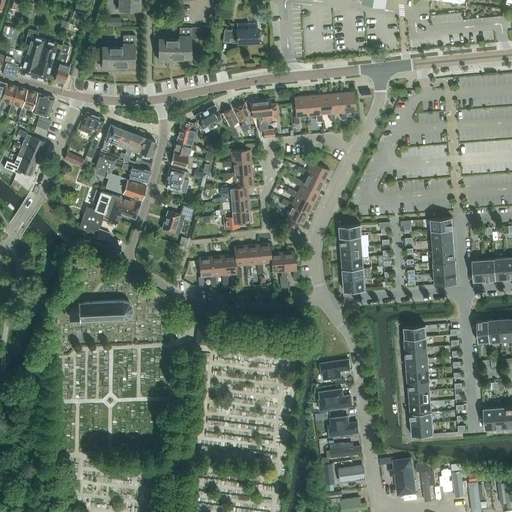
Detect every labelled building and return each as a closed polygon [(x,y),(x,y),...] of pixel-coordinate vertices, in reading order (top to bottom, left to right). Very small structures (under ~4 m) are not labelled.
[(19,1),(16,0),(10,0),(8,8),(16,10),(19,1)] [(220,9),(220,0),(116,0),(116,8),(119,8),(119,9),(140,9),(140,8),(139,8),(139,2),(140,2),(139,0),(212,0),(212,9),(220,9)] [(83,21),(86,14),(86,13),(74,10),(72,18),(83,21)] [(106,18),(106,26),(121,26),(121,18),(106,18)] [(66,31),(68,22),(63,21),(60,29),(66,31)] [(224,29),(223,41),(224,41),(229,42),(230,38),(237,39),(237,43),(258,42),(258,28),(257,28),(257,22),(236,23),(236,29),(236,30),(224,29)] [(18,72),(18,71),(24,51),(15,48),(20,29),(4,25),(1,35),(3,35),(10,38),(9,43),(6,56),(3,66),(1,71),(17,76),(18,72)] [(179,27),(179,39),(169,39),(160,39),(160,38),(159,38),(159,61),(169,61),(170,57),(180,57),(189,57),(189,58),(190,58),(190,37),(192,37),(192,38),(200,38),(200,27),(179,27)] [(39,31),(29,28),(24,44),(29,45),(25,56),(20,72),(20,73),(46,81),(46,80),(57,43),(38,36),(39,31)] [(9,43),(10,38),(3,35),(2,41),(9,43)] [(135,35),(123,35),(123,47),(112,46),(112,47),(103,47),(103,46),(102,46),(102,68),(113,68),(113,65),(123,65),(133,65),(133,66),(134,44),(135,44),(135,35)] [(69,46),(62,43),(56,65),(58,65),(54,78),(58,80),(59,81),(61,82),(63,81),(65,82),(69,66),(64,64),(68,53),(67,53),(69,46)] [(4,88),(0,101),(0,109),(2,110),(5,102),(11,104),(16,86),(6,83),(4,88)] [(27,89),(16,86),(11,104),(8,112),(13,114),(15,105),(21,107),(27,89)] [(32,110),(36,97),(37,92),(27,89),(21,107),(18,115),(23,117),(26,108),(32,110)] [(354,91),(342,92),(344,112),(346,112),(353,111),(354,118),(358,118),(358,111),(356,111),(354,91)] [(54,98),(38,92),(36,97),(32,110),(31,110),(40,113),(36,126),(47,130),(51,120),(47,119),(47,116),(54,98)] [(342,92),(330,93),(332,113),(334,113),(341,112),(342,119),(346,119),(346,112),(344,112),(342,92)] [(330,93),(318,94),(320,114),(322,114),(329,113),(330,120),(334,120),(334,113),(332,113),(330,93)] [(318,94),(306,95),(308,115),(317,114),(318,121),(322,121),(322,114),(320,114),(318,94)] [(293,116),(294,123),(299,123),(298,116),(308,115),(306,95),(294,96),(295,116),(293,116)] [(263,129),(263,130),(268,130),(267,124),(267,119),(278,118),(276,104),(271,105),(270,99),(269,99),(269,98),(263,99),(263,100),(260,100),(262,124),(263,124),(263,129)] [(262,124),(260,100),(256,100),(256,99),(250,100),(250,101),(249,101),(250,109),(251,109),(252,114),(253,116),(258,115),(259,130),(263,129),(263,124),(262,124)] [(244,119),(250,116),(244,102),(234,107),(236,111),(240,120),(242,124),(240,125),(243,132),(249,129),(244,119)] [(217,109),(215,105),(214,105),(204,109),(207,114),(212,123),(212,127),(213,127),(213,126),(216,124),(215,122),(221,119),(217,109)] [(226,124),(233,137),(238,135),(233,124),(238,121),(233,112),(231,108),(223,112),(225,117),(228,123),(226,124)] [(194,114),(194,115),(201,129),(208,125),(210,129),(212,127),(212,123),(207,114),(204,109),(194,114)] [(104,118),(86,111),(81,123),(82,123),(80,127),(81,131),(89,133),(91,133),(93,127),(100,130),(104,118)] [(192,123),(184,121),(181,122),(179,129),(177,140),(193,144),(196,131),(195,125),(192,124),(192,123)] [(110,124),(100,150),(105,152),(107,147),(109,141),(116,144),(122,128),(110,124)] [(36,126),(34,131),(45,136),(47,130),(36,126)] [(133,133),(128,130),(128,129),(124,128),(124,129),(122,128),(116,144),(127,148),(133,133)] [(268,130),(263,130),(264,138),(275,136),(274,129),(268,130)] [(25,137),(24,140),(22,144),(24,145),(41,152),(45,141),(26,133),(25,137)] [(122,162),(134,165),(135,162),(129,160),(132,150),(139,152),(145,137),(143,136),(142,135),(140,134),(139,135),(133,133),(127,148),(125,154),(123,159),(123,160),(123,161),(122,162)] [(155,141),(145,137),(139,152),(137,157),(141,158),(143,153),(152,157),(155,151),(154,150),(156,143),(155,141)] [(207,139),(205,147),(212,149),(214,141),(207,139)] [(86,155),(92,157),(98,143),(92,140),(86,155)] [(177,140),(173,152),(178,153),(191,156),(193,150),(195,151),(196,146),(196,145),(193,144),(177,140)] [(22,144),(19,151),(17,155),(19,156),(36,164),(41,152),(24,145),(22,144)] [(231,154),(232,160),(232,163),(251,161),(250,149),(231,150),(231,148),(221,149),(221,154),(231,154)] [(210,160),(213,152),(206,150),(204,159),(210,160)] [(81,164),(84,158),(67,151),(64,157),(81,164)] [(122,160),(100,152),(94,167),(110,172),(111,172),(114,162),(122,164),(122,162),(123,161),(123,160),(122,160)] [(193,157),(173,152),(171,163),(190,168),(193,157)] [(36,164),(19,156),(17,155),(14,163),(6,160),(4,167),(18,173),(19,170),(31,175),(36,164)] [(311,164),(308,170),(307,172),(324,181),(330,170),(312,161),(313,159),(304,155),(302,160),(311,164)] [(136,160),(135,162),(134,165),(150,169),(152,163),(136,160)] [(232,166),(233,172),(233,175),(252,173),(251,161),(232,163),(232,160),(222,161),(222,166),(232,166)] [(142,180),(146,181),(147,182),(150,169),(145,168),(134,165),(122,162),(122,164),(121,167),(130,169),(128,177),(141,180),(142,180)] [(307,172),(308,170),(299,166),(296,170),(305,175),(302,181),(301,183),(319,191),(324,181),(307,172)] [(94,167),(91,176),(89,182),(93,183),(96,174),(101,175),(108,178),(105,187),(122,193),(137,198),(141,199),(146,185),(142,183),(140,183),(127,179),(127,178),(111,172),(110,172),(110,173),(94,167)] [(169,167),(165,186),(173,188),(179,190),(185,192),(189,179),(183,178),(183,176),(187,177),(189,172),(174,168),(169,167)] [(203,186),(207,173),(195,170),(193,177),(198,178),(196,184),(203,186)] [(233,177),(234,186),(247,185),(247,186),(253,185),(252,173),(233,175),(233,172),(223,173),(223,178),(233,177)] [(301,183),(302,181),(293,176),(291,181),(300,185),(297,192),(296,194),(314,202),(319,191),(301,183)] [(219,202),(229,201),(229,199),(248,197),(247,186),(247,185),(234,186),(228,187),(229,196),(219,197),(219,202)] [(296,194),(297,192),(288,187),(286,192),(295,196),(292,202),(291,204),(308,213),(314,202),(296,194)] [(102,218),(110,194),(96,189),(92,199),(96,204),(94,208),(87,206),(79,227),(97,233),(99,228),(102,218)] [(111,194),(110,194),(102,218),(118,224),(121,213),(135,218),(141,202),(112,192),(111,194)] [(220,214),(230,213),(230,211),(249,209),(248,197),(229,199),(229,201),(230,208),(220,209),(220,214)] [(291,204),(292,202),(283,198),(281,203),(290,207),(286,215),(303,224),(308,213),(291,204)] [(167,210),(161,229),(174,232),(179,233),(183,220),(189,222),(193,207),(183,203),(179,214),(172,212),(167,210)] [(230,213),(231,220),(221,221),(222,230),(232,229),(232,223),(251,221),(249,209),(230,211),(230,213)] [(430,218),(431,229),(453,228),(452,217),(430,218)] [(361,223),(339,225),(340,236),(362,235),(361,223)] [(97,233),(94,241),(106,245),(110,232),(99,228),(97,233)] [(453,228),(431,229),(431,230),(432,230),(432,240),(453,239),(452,229),(453,228)] [(362,235),(340,236),(340,237),(341,247),(362,246),(361,235),(362,235)] [(432,240),(433,251),(454,249),(453,239),(432,240)] [(270,243),(258,244),(259,263),(257,263),(258,273),(263,273),(262,263),(271,262),(270,253),(271,253),(270,243)] [(250,264),(257,263),(259,263),(258,244),(246,245),(247,264),(245,264),(246,274),(251,274),(250,264)] [(238,265),(245,264),(247,264),(246,245),(233,246),(234,254),(236,273),(236,277),(242,277),(241,269),(239,269),(238,265)] [(362,246),(341,247),(342,258),(363,256),(362,246)] [(433,251),(434,261),(433,261),(433,262),(455,260),(455,259),(454,249),(433,251)] [(295,250),(282,251),(284,271),(286,271),(293,270),(294,280),(299,280),(298,269),(296,270),(295,250)] [(282,251),(271,253),(270,253),(271,262),(272,272),(281,271),(282,281),(287,281),(286,271),(284,271),(282,251)] [(234,254),(222,255),(224,274),(222,274),(223,284),(228,284),(227,274),(236,273),(234,254)] [(215,275),(222,274),(224,274),(222,255),(210,256),(212,275),(210,275),(211,285),(216,285),(215,275)] [(204,286),(203,276),(210,275),(212,275),(210,256),(198,257),(200,276),(198,276),(199,287),(204,286)] [(363,256),(342,258),(343,268),(342,268),(342,269),(364,267),(364,266),(363,266),(363,256)] [(496,279),(494,257),(483,258),(485,280),(496,279)] [(495,258),(495,257),(494,257),(496,279),(506,278),(505,257),(495,258)] [(485,280),(483,258),(472,259),(473,281),(485,280)] [(455,260),(433,262),(434,273),(456,271),(455,260)] [(342,269),(343,279),(365,278),(364,267),(342,269)] [(456,271),(434,273),(435,284),(457,282),(456,271)] [(343,279),(344,291),(366,289),(365,278),(343,279)] [(129,317),(132,312),(132,306),(128,301),(123,300),(108,300),(78,302),(78,306),(69,306),(69,317),(78,316),(79,321),(80,321),(80,320),(102,320),(123,319),(129,317)] [(511,340),(509,318),(499,319),(500,340),(511,340)] [(214,321),(199,319),(199,320),(200,320),(197,342),(210,344),(213,321),(214,322),(214,321)] [(489,341),(489,338),(488,319),(476,320),(478,342),(489,341)] [(488,319),(489,338),(489,341),(500,340),(499,319),(488,319)] [(403,326),(404,337),(426,336),(425,324),(403,326)] [(404,337),(405,348),(427,347),(426,336),(404,337)] [(405,348),(406,359),(428,357),(427,347),(405,348)] [(406,359),(407,370),(429,368),(428,357),(406,359)] [(348,358),(318,362),(320,378),(350,374),(348,358)] [(407,370),(408,381),(429,379),(429,368),(407,370)] [(408,381),(409,391),(430,390),(429,380),(430,380),(429,379),(408,381)] [(352,389),(323,393),(325,409),(355,405),(352,389)] [(409,391),(410,402),(430,400),(430,390),(409,391)] [(410,402),(411,412),(410,412),(410,413),(432,411),(431,411),(430,400),(410,402)] [(496,428),(494,406),(483,407),(485,429),(496,428)] [(507,427),(505,406),(494,406),(496,428),(507,427)] [(432,411),(410,413),(411,424),(433,422),(432,411)] [(356,414),(326,418),(328,434),(358,430),(356,414)] [(433,422),(411,424),(412,435),(434,433),(433,422)] [(359,439),(330,442),(332,458),(361,455),(359,439)] [(463,492),(459,462),(443,464),(447,494),(463,492)] [(332,463),(322,464),(324,484),(328,483),(334,483),(333,467),(332,463)] [(408,492),(404,463),(388,465),(392,495),(408,492)] [(363,467),(338,471),(339,479),(364,476),(363,467)] [(436,498),(432,468),(416,470),(420,500),(436,498)] [(484,472),(468,474),(469,481),(484,479),(484,472)] [(511,505),(511,494),(509,476),(503,476),(494,478),(498,508),(511,505)] [(480,511),(476,484),(468,485),(471,511),(480,511)] [(361,500),(341,502),(342,511),(361,511),(368,511),(368,504),(361,505),(361,500)]
